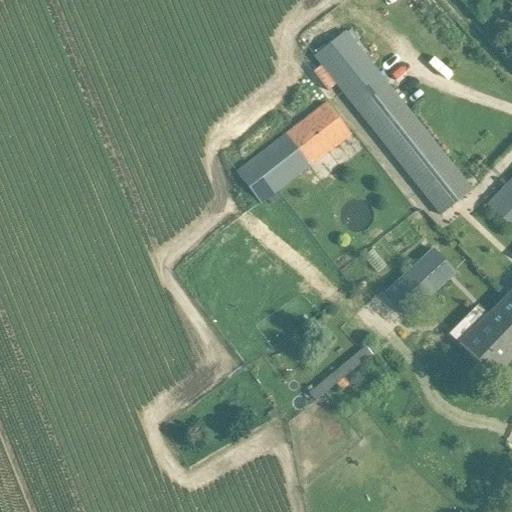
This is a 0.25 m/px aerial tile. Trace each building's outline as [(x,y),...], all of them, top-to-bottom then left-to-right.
[(345,32),(329,44),(314,57),(441,216),(472,191),(345,32)] [(234,172),(260,205),(349,134),(325,102),(234,172)] [(511,179),(487,206),(502,219),(511,228),(511,179)] [(433,249),(384,294),(407,318),(455,274),(433,249)] [(477,328),(461,344),(470,355),(491,378),(511,355),(511,294),(487,319),(480,312),(471,322),(477,328)] [(373,341),(309,394),(315,401),(336,384),(341,391),(349,385),(343,378),(378,348),(373,341)] [(275,409),(267,414),(271,419),(279,415),(275,409)]
